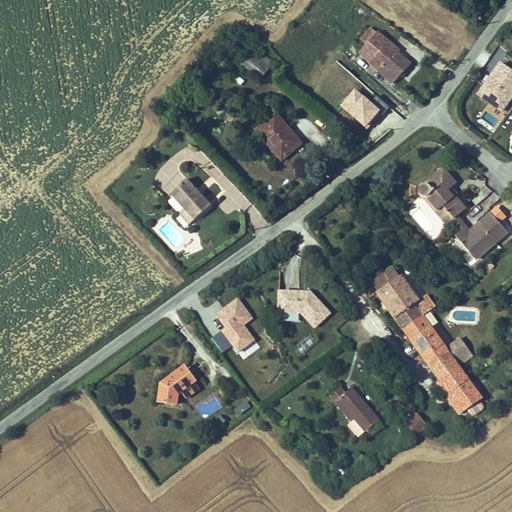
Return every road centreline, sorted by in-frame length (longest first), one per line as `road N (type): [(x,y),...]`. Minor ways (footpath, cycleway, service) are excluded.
road 1 (tertiary): [(0,430),(296,219)]
road 2 (tertiary): [(296,219),(386,154),(432,107)]
road 3 (tertiary): [(432,107),(511,11)]
